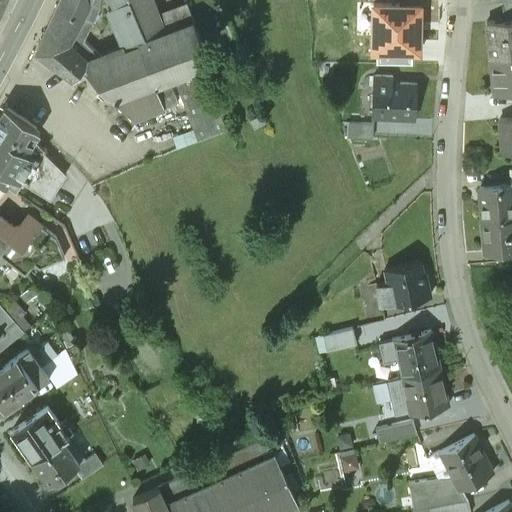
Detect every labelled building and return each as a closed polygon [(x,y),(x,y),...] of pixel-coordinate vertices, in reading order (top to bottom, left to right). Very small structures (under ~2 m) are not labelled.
[(58,0),(35,51),(51,61),(74,79),(86,67),(88,64),(90,62),(70,44),(88,4),(86,0),(58,0)] [(111,0),(114,4),(109,7),(124,41),(126,47),(146,40),(129,0),(111,0)] [(129,0),(146,40),(164,33),(150,0),(129,0)] [(420,8),(398,7),(398,4),(372,4),(372,51),(376,51),(412,51),(419,52),(420,8)] [(489,58),(511,55),(511,17),(506,19),(484,21),(489,58)] [(88,64),(86,67),(115,99),(168,79),(211,64),(194,21),(164,33),(146,40),(126,47),(124,41),(119,41),(110,46),(109,55),(88,64)] [(376,51),(376,63),(412,63),(412,51),(376,51)] [(493,94),(511,91),(511,55),(489,58),(493,94)] [(391,77),(373,76),(372,115),(413,118),(414,85),(390,84),(391,77)] [(171,90),(168,79),(115,99),(134,120),(164,109),(159,95),(171,90)] [(183,143),(222,129),(207,87),(184,96),(198,136),(183,142),(183,143)] [(0,111),(0,181),(6,185),(18,193),(24,183),(50,198),(65,174),(52,166),(51,165),(52,160),(42,150),(37,151),(36,150),(36,149),(35,148),(34,148),(33,147),(32,147),(32,141),(40,131),(34,125),(4,105),(0,111)] [(511,150),(511,117),(499,119),(502,151),(511,150)] [(373,123),(348,122),(348,137),(372,137),(373,123)] [(478,191),(480,221),(511,217),(511,180),(509,181),(510,188),(478,191)] [(511,217),(480,221),(483,252),(511,250),(511,249),(511,217)] [(0,253),(8,260),(24,272),(32,262),(38,266),(64,257),(56,237),(35,220),(34,220),(33,220),(32,219),(31,219),(30,220),(29,220),(28,221),(27,221),(24,225),(15,227),(6,219),(5,219),(4,218),(3,218),(2,218),(1,218),(0,218),(0,253)] [(424,277),(420,260),(385,268),(388,282),(392,303),(429,295),(425,276),(424,277)] [(32,282),(19,291),(26,300),(38,291),(32,282)] [(381,305),(392,303),(388,282),(376,284),(381,305)] [(0,303),(0,349),(23,330),(0,303)] [(354,326),(324,333),(330,358),(360,351),(354,326)] [(399,358),(403,376),(439,367),(430,330),(378,342),(383,361),(399,358)] [(48,377),(28,349),(0,367),(0,410),(0,411),(38,386),(37,385),(48,377)] [(447,404),(439,367),(403,376),(411,413),(447,404)] [(63,440),(68,436),(47,405),(12,430),(32,459),(62,439),(63,440)] [(408,419),(369,428),(372,443),(411,434),(408,419)] [(491,470),(472,433),(439,450),(451,474),(458,488),(459,488),(491,470)] [(63,440),(62,439),(32,459),(49,483),(73,467),(79,463),(63,440)] [(267,451),(261,439),(157,489),(166,506),(152,511),(278,511),(298,503),(275,453),(274,453),(272,448),(267,451)] [(344,452),(346,470),(360,468),(358,450),(344,452)] [(79,463),(73,467),(81,479),(103,464),(95,452),(79,463)] [(429,505),(465,499),(459,488),(458,488),(451,474),(408,480),(413,508),(429,505)] [(430,511),(469,511),(467,498),(465,499),(429,505),(430,511)] [(511,511),(511,508),(508,501),(486,511),(511,511)]
